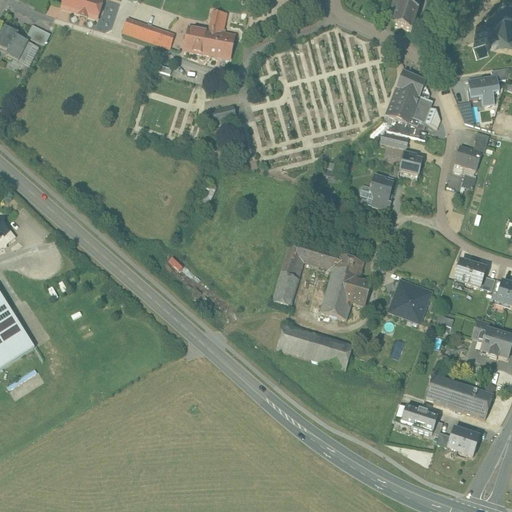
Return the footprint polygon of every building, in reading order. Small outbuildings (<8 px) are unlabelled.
[(64,0),(62,10),(79,15),(79,17),(87,19),(87,18),(97,21),(102,3),(94,0),(64,0)] [(419,0),(402,0),(402,1),(404,2),(402,7),(414,11),(416,5),(418,6),(419,0)] [(511,1),(506,1),(505,0),(502,0),(503,1),(494,12),(486,14),(489,21),(488,22),(476,27),(481,40),(484,39),(485,40),(486,40),(487,40),(488,40),(489,40),(490,39),(491,38),(491,37),(493,36),(493,37),(494,37),(496,44),(504,41),(511,42),(511,1)] [(402,7),(398,6),(392,28),(411,34),(418,12),(414,11),(402,7)] [(222,14),(213,13),(209,32),(189,29),(187,37),(186,37),(184,39),(183,41),(185,44),(184,52),(230,61),(235,38),(223,35),(225,22),(220,21),(222,14)] [(151,29),(127,21),(122,34),(146,42),(151,29)] [(32,27),(26,39),(44,48),(50,36),(32,27)] [(19,35),(4,28),(0,35),(0,48),(8,53),(6,58),(24,67),(34,47),(17,39),(19,35)] [(168,35),(151,29),(146,42),(164,48),(168,35)] [(174,37),(168,35),(164,48),(170,50),(174,37)] [(160,67),(158,73),(170,77),(172,71),(160,67)] [(509,71),(491,74),(492,80),(496,79),(497,84),(505,82),(509,71)] [(384,123),(387,124),(387,127),(393,129),(396,126),(397,126),(399,122),(408,126),(408,125),(410,119),(424,125),(432,105),(428,103),(429,97),(422,94),(425,84),(402,74),(385,117),(386,117),(384,123)] [(492,80),(467,83),(468,84),(469,90),(467,90),(469,103),(478,101),(477,99),(483,98),(483,100),(484,107),(487,107),(494,106),(492,95),(498,94),(497,84),(496,79),(492,80)] [(469,104),(458,106),(458,110),(464,125),(473,128),(469,104)] [(228,111),(210,115),(213,125),(230,121),(228,111)] [(418,129),(422,130),(424,125),(410,119),(408,125),(418,129)] [(395,135),(388,133),(376,143),(396,148),(397,145),(406,147),(405,150),(406,150),(408,140),(394,137),(395,135)] [(489,139),(476,135),(474,143),(476,143),(486,146),(489,139)] [(486,146),(476,143),(473,152),(481,155),(483,156),(486,146)] [(473,152),(460,148),(454,167),(452,173),(462,176),(464,170),(476,174),(481,155),(473,152)] [(416,158),(404,155),(400,173),(400,172),(418,176),(418,177),(422,162),(415,161),(416,158)] [(476,180),(465,177),(461,189),(472,192),(476,180)] [(384,181),(375,178),(371,190),(370,190),(370,192),(371,192),(370,193),(374,200),(371,208),(378,210),(380,202),(387,204),(392,187),(383,184),(384,181)] [(0,224),(0,250),(2,249),(5,250),(6,246),(14,239),(9,233),(0,224)] [(336,257),(291,243),(272,304),(290,309),(299,281),(292,279),(299,258),(333,269),(336,257)] [(364,263),(351,259),(350,261),(337,257),(336,257),(333,269),(332,272),(359,281),(364,263)] [(177,274),(181,268),(169,260),(165,266),(177,274)] [(486,271),(460,263),(454,283),(480,291),(484,279),(486,271)] [(359,281),(332,272),(320,314),(346,323),(351,305),(359,281)] [(495,282),(484,279),(480,291),(491,294),(495,282)] [(372,284),(359,281),(351,305),(365,309),(372,284)] [(502,284),(496,283),(492,294),(498,296),(502,284)] [(511,287),(502,284),(498,296),(495,304),(511,309),(511,287)] [(400,287),(389,316),(419,326),(429,298),(400,287)] [(0,296),(0,315),(9,310),(0,296)] [(9,310),(0,315),(0,371),(34,350),(9,310)] [(435,328),(444,331),(446,326),(452,329),(454,321),(439,316),(435,328)] [(489,327),(477,323),(472,340),(483,344),(487,332),(488,332),(489,327)] [(353,348),(284,327),(276,352),(345,374),(353,348)] [(511,339),(488,332),(487,332),(483,344),(480,353),(489,356),(489,359),(497,361),(497,359),(507,362),(511,346),(511,339)] [(396,340),(393,357),(401,359),(405,342),(396,340)] [(35,372),(7,390),(9,392),(36,375),(35,372)] [(484,394),(432,377),(424,402),(475,419),(484,394)] [(495,389),(487,386),(484,394),(493,397),(495,389)] [(484,394),(475,419),(485,422),(493,397),(484,394)] [(398,407),(392,424),(400,427),(405,410),(398,407)] [(427,415),(418,413),(418,414),(405,410),(400,427),(411,431),(432,438),(433,435),(436,424),(438,420),(427,417),(427,415)] [(442,426),(436,424),(433,435),(439,437),(439,435),(440,435),(442,426)] [(479,440),(453,431),(451,439),(447,451),(473,459),(479,440)] [(440,435),(439,435),(439,437),(436,447),(447,451),(451,439),(440,435)]
